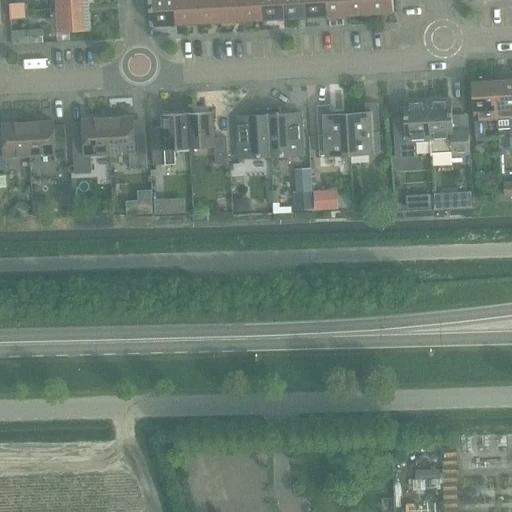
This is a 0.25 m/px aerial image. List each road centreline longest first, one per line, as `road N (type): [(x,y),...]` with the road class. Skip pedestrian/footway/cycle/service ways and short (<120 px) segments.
road 1 (unclassified): [(511,251),(0,265)]
road 2 (unclassified): [(0,409),(511,397)]
road 3 (primary): [(328,335),(0,346)]
road 4 (residential): [(443,38),(406,61),(140,75)]
road 5 (primary): [(511,310),(328,335)]
road 6 (primary): [(328,335),(511,337)]
road 7 (residential): [(140,75),(0,83)]
